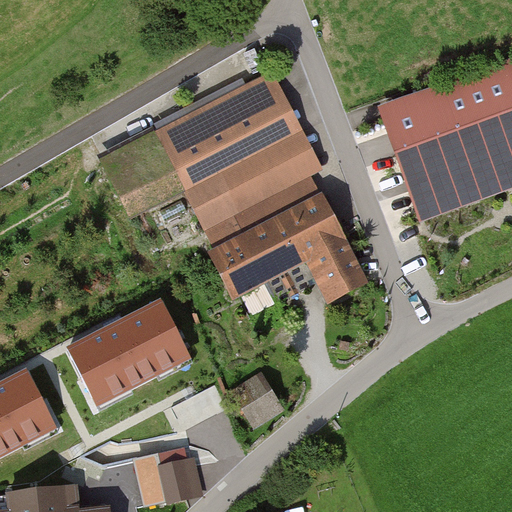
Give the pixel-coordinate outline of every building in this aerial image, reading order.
[(511,194),(511,63),(379,112),(422,227),(511,194)] [(271,82),(160,130),(202,235),(319,176),(271,82)] [(323,184),(206,241),(229,297),(307,259),(325,302),(370,287),(323,184)] [(40,367),(60,407),(159,357),(139,317),(40,367)] [(284,417),(259,376),(230,394),(254,435),(284,417)] [(0,511),(76,511),(66,440),(0,449),(0,511)] [(196,466),(158,473),(165,511),(203,505),(196,466)]
